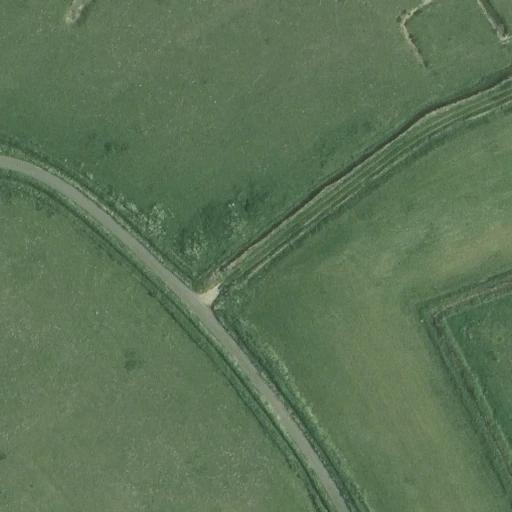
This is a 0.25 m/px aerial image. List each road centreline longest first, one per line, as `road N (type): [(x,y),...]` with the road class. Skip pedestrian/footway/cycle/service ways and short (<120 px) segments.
road 1 (unclassified): [(343,511),(301,437),(202,309),(83,201),(45,176),(0,163)]
road 2 (track): [(202,309),(420,140),(511,96)]
